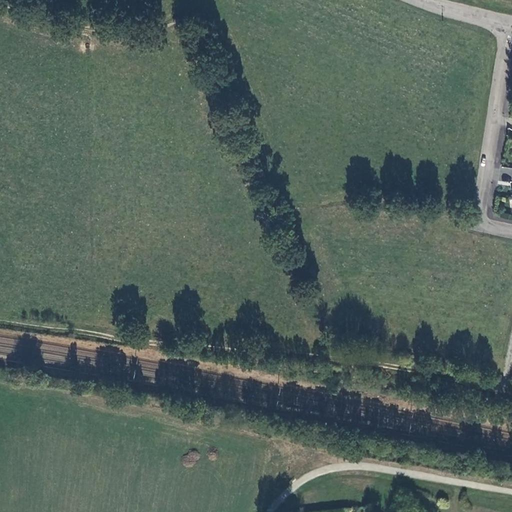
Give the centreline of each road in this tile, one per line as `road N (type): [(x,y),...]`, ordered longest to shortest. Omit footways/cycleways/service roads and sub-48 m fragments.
road 1 (track): [(0,324),(339,361),(511,395)]
road 2 (residential): [(511,232),(479,225),(506,24)]
road 3 (track): [(0,14),(127,36),(174,22),(193,0)]
